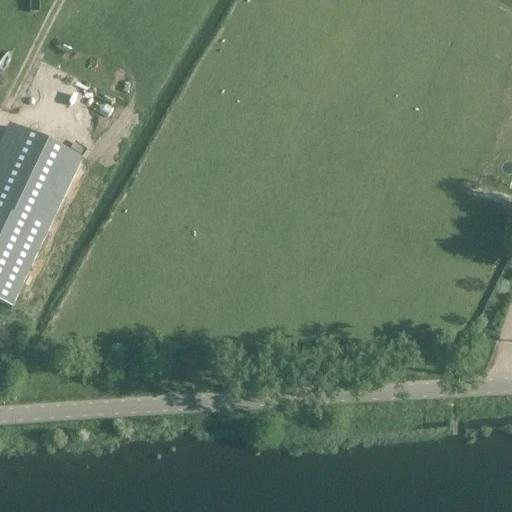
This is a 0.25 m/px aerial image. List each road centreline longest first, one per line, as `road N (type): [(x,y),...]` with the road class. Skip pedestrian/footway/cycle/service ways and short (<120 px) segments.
road 1 (unclassified): [(511,387),(0,413)]
road 2 (track): [(55,0),(0,115)]
